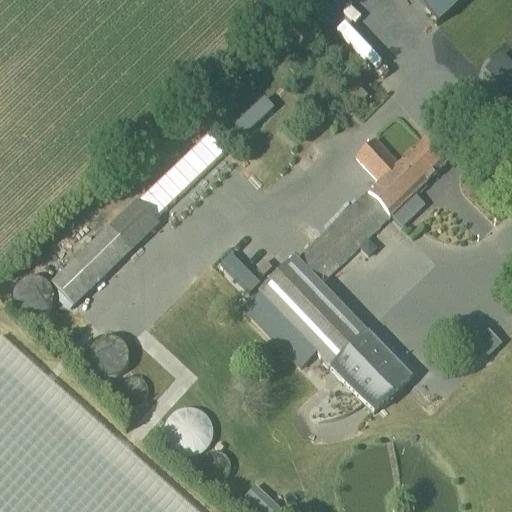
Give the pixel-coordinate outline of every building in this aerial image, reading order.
[(409,0),(436,28),(465,0),(409,0)] [(511,9),(466,54),(511,102),(511,9)] [(368,198),(390,220),(446,166),(424,144),(399,168),(374,143),(355,161),(380,187),(368,198)] [(390,220),(368,198),(366,195),(296,262),(295,262),(257,297),(259,299),(242,315),(299,374),(317,357),(373,417),(410,382),(319,288),(390,220)] [(74,310),(159,228),(136,204),(109,230),(96,217),(38,273),(51,286),(74,310)] [(175,300),(155,319),(173,337),(192,317),(175,300)] [(194,324),(175,341),(192,360),(211,343),(194,324)] [(102,381),(124,364),(105,340),(83,358),(102,381)] [(142,405),(149,397),(125,379),(118,387),(142,405)] [(201,463),(221,481),(239,462),(219,443),(201,463)] [(257,511),(279,511),(253,486),(242,497),(257,511)]
